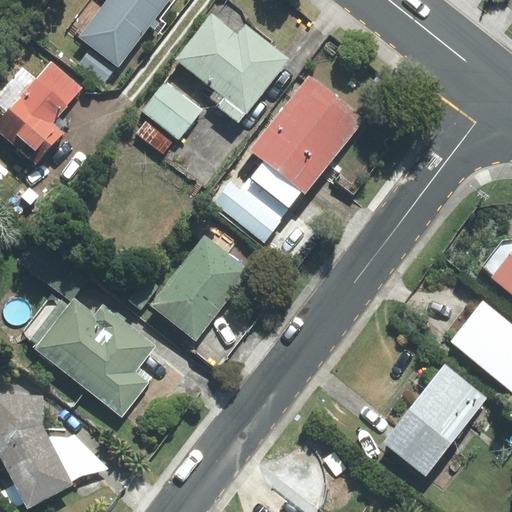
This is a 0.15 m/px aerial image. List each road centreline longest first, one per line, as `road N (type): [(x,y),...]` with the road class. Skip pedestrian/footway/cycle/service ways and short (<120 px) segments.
road 1 (residential): [(179,511),(502,91)]
road 2 (secondary): [(502,91),(387,0)]
